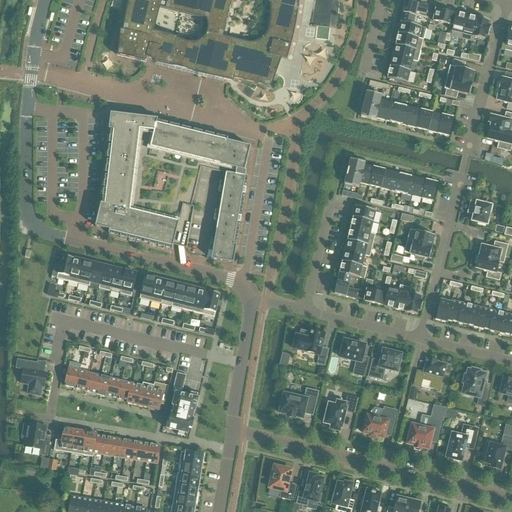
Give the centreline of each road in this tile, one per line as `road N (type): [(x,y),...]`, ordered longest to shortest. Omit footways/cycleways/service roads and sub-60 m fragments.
road 1 (residential): [(45,0),(24,121),(32,227),(244,284)]
road 2 (residential): [(244,365),(64,320),(48,419),(16,412)]
road 3 (residential): [(511,499),(232,433)]
road 4 (residential): [(423,337),(458,194)]
road 5 (residential): [(507,2),(472,139)]
road 6 (residential): [(244,284),(265,151)]
road 7 (residential): [(305,308),(423,337)]
